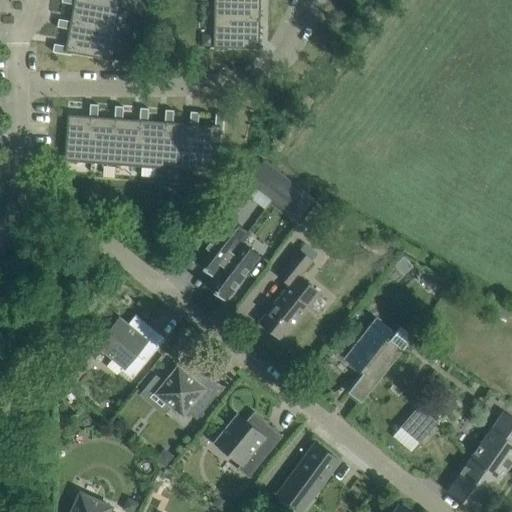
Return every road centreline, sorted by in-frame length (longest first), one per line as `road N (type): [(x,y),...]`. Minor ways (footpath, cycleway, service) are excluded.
road 1 (residential): [(446,511),(51,197),(21,183)]
road 2 (residential): [(19,90),(205,89),(254,78),(278,64),(306,0)]
